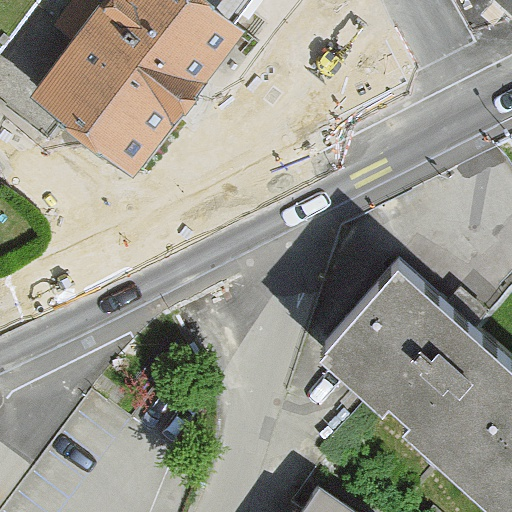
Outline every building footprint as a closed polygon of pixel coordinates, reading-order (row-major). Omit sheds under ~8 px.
[(75,119),(167,0),(71,0),(63,11),(83,27),(35,88),(75,119)] [(241,0),(167,0),(75,119),(121,155),(241,0)] [(368,236),(297,323),(365,379),(511,500),(511,354),(481,329),(368,236)] [(511,294),(481,329),(511,354),(511,294)] [(511,511),(511,500),(365,379),(315,439),(403,511),(511,511)] [(361,511),(303,476),(280,511),(361,511)]
